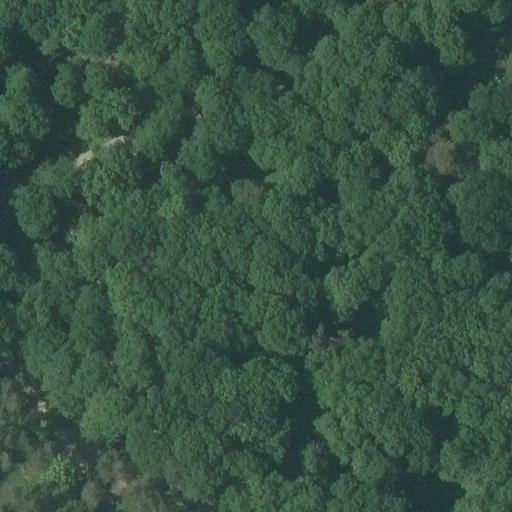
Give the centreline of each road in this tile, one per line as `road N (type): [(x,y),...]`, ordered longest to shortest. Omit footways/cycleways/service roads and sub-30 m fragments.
road 1 (track): [(0,207),(405,0)]
road 2 (track): [(102,511),(0,370)]
